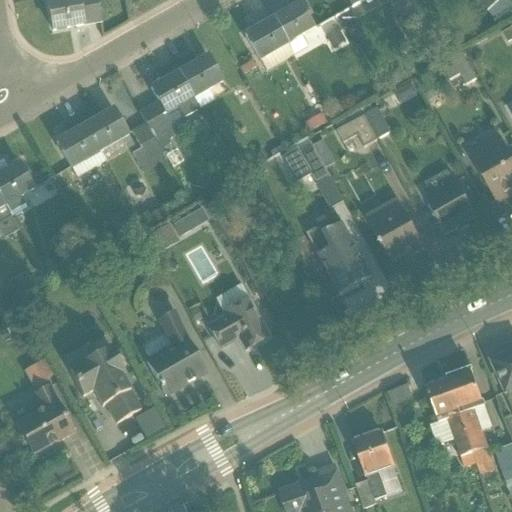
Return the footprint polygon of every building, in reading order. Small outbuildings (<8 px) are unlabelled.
[(48,0),(54,32),(99,25),(95,0),(48,0)] [(293,44),(321,27),(304,0),(303,0),(276,17),(293,44)] [(375,0),(352,0),(359,10),(375,0)] [(293,44),(276,17),(246,35),(263,63),(293,44)] [(340,20),(345,50),(360,47),(358,37),(371,34),(369,23),(357,25),(356,17),(340,20)] [(200,100),(228,83),(210,55),(182,72),(200,100)] [(200,100),(182,72),(154,89),(172,118),(200,100)] [(103,156),(133,137),(115,108),(85,126),(103,156)] [(357,149),(378,141),(380,148),(407,138),(398,113),(350,132),(357,149)] [(103,156),(85,126),(57,143),(75,173),(103,156)] [(344,178),(317,131),(294,144),(321,191),(344,178)] [(501,203),(511,196),(511,150),(504,138),(473,156),(501,203)] [(0,197),(9,213),(38,197),(20,163),(0,174),(0,197)] [(448,237),(481,219),(460,181),(427,199),(448,237)] [(336,190),(348,213),(357,208),(345,185),(336,190)] [(0,217),(9,213),(0,197),(0,217)] [(392,262),(427,243),(402,198),(367,216),(392,262)] [(344,297),(377,279),(344,218),(311,236),(344,297)] [(246,354),(275,338),(250,294),(206,318),(223,351),(240,342),(246,354)] [(169,399),(210,373),(172,315),(156,325),(168,344),(144,359),(169,399)] [(116,427),(137,415),(118,380),(129,375),(115,349),(71,372),(86,399),(97,393),(116,427)] [(511,398),(511,397),(511,351),(494,360),(511,398)] [(468,414),(492,405),(478,369),(455,377),(468,414)] [(468,414),(455,377),(431,386),(444,422),(468,414)] [(37,458),(81,434),(54,388),(11,412),(37,458)] [(377,501),(408,492),(389,431),(358,441),(377,501)] [(353,511),(339,464),(316,471),(319,480),(279,492),(285,511),(353,511)]
